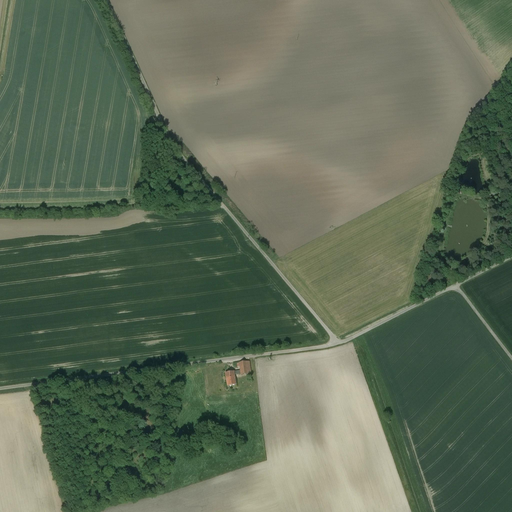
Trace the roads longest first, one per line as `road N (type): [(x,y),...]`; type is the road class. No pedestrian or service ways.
road 1 (unclassified): [(106,0),(176,144),(340,342)]
road 2 (unclassified): [(0,390),(340,342)]
road 3 (unclassified): [(340,342),(511,256)]
road 4 (track): [(182,365),(167,495)]
